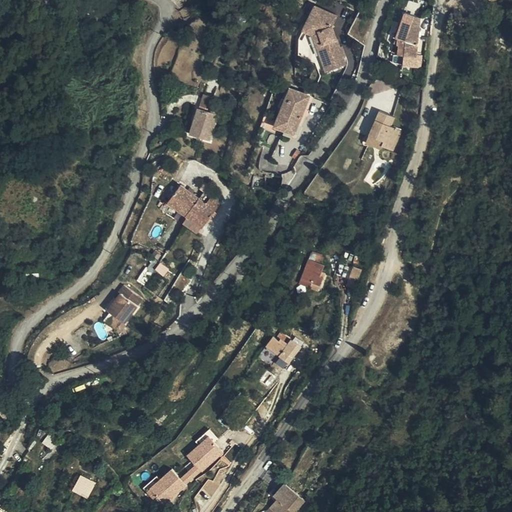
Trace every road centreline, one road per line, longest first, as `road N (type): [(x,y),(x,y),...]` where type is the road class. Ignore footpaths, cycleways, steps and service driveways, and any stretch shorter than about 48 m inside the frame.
road 1 (unclassified): [(385,0),(345,118),(196,311),(142,348),(39,388),(15,383),(17,343),(32,315),(91,273),(130,202),(153,108),(147,55),(167,18),(163,0)]
road 2 (unclassified): [(228,511),(377,303),(417,155),(439,0)]
